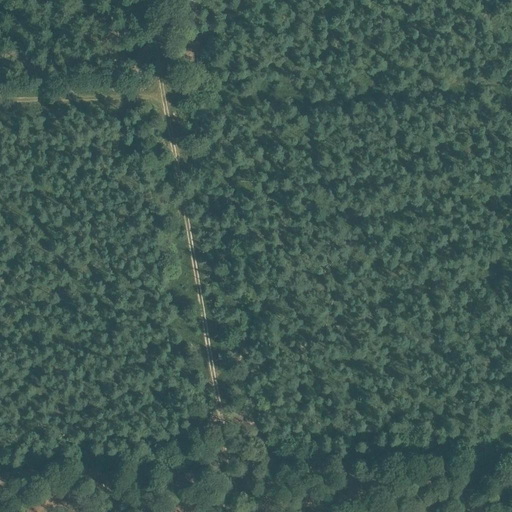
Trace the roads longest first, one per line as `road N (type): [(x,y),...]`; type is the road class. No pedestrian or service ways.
road 1 (track): [(142,0),(230,511)]
road 2 (track): [(0,95),(158,92)]
